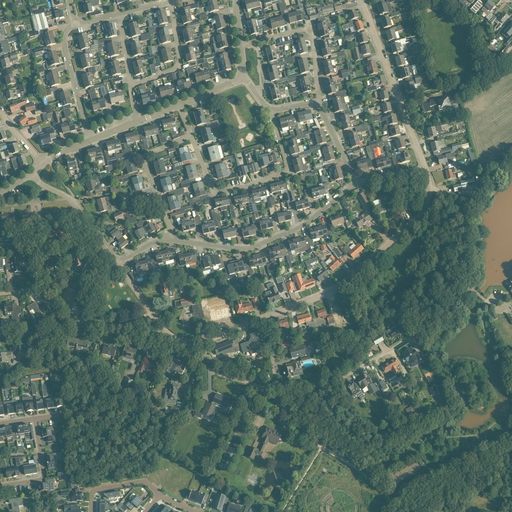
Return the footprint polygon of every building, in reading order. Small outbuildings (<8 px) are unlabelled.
[(89,5),(84,6),(86,14),(89,13),(92,13),(93,13),(94,11),(94,7),(95,7),(99,6),(98,0),(89,2),(89,5)] [(264,12),(264,11),(262,3),(261,2),(259,3),(258,0),(256,0),(252,1),(254,9),(260,7),(261,11),(262,16),(265,15),(264,12)] [(262,3),(264,11),(267,10),(266,8),(272,6),(272,3),(270,0),(264,0),(264,1),(261,2),(262,3)] [(386,4),(377,7),(380,15),(382,15),(384,15),(383,14),(388,13),(388,14),(392,13),(389,4),(396,1),(395,0),(386,0),(385,1),(386,4)] [(247,11),(252,9),(254,9),(252,1),(245,3),(247,11)] [(479,2),(478,1),(470,10),(475,15),(484,5),(479,1),(479,2)] [(488,21),(493,15),(490,13),(495,7),(489,2),(481,11),(487,16),(486,17),(485,18),(488,21)] [(219,11),(217,5),(209,7),(210,13),(219,11)] [(308,9),(306,10),(308,16),(309,16),(310,20),(318,18),(324,17),(323,14),(333,12),(332,7),(332,6),(327,7),(326,7),(324,7),(317,9),(319,15),(317,15),(317,14),(311,15),(310,12),(309,9),(308,9)] [(392,18),(410,13),(409,9),(391,15),(392,18)] [(189,10),(183,12),(181,12),(180,13),(182,19),(191,17),(193,16),(192,13),(190,14),(189,10)] [(47,13),(33,17),(36,31),(36,32),(38,31),(42,30),(47,29),(48,28),(45,17),(53,16),(54,20),(60,19),(64,18),(66,18),(65,14),(63,14),(63,11),(52,13),(52,12),(47,13)] [(158,20),(166,17),(165,11),(156,13),(158,20)] [(296,22),(302,21),(300,12),(294,14),(296,22)] [(349,24),(354,22),(353,20),(359,18),(356,12),(348,15),(350,20),(348,20),(349,24)] [(290,24),(296,22),(294,14),(288,16),(290,24)] [(500,22),(494,29),(497,31),(502,24),(503,25),(508,18),(503,14),(498,20),(500,22)] [(488,21),(487,21),(492,25),(494,22),(497,19),(493,15),(488,21)] [(216,24),(224,22),(223,16),(214,18),(215,22),(211,23),(212,25),(216,24)] [(156,23),(158,22),(159,26),(168,24),(166,17),(158,20),(155,20),(156,23)] [(184,25),(192,23),(191,17),(182,19),(184,25)] [(278,28),(287,26),(285,17),(276,20),(278,28)] [(384,29),(388,28),(392,27),(389,18),(381,20),(384,29)] [(272,30),(278,28),(276,20),(270,21),(271,25),(272,30)] [(247,23),(249,29),(264,25),(259,26),(258,22),(257,21),(255,21),(247,23)] [(226,29),(224,22),(216,24),(212,25),(213,28),(217,28),(217,31),(226,29)] [(364,30),(361,22),(355,24),(354,22),(349,24),(342,27),(342,26),(339,27),(340,31),(343,30),(344,31),(353,28),(354,32),(357,31),(357,32),(364,30)] [(511,22),(504,30),(505,31),(502,35),(504,37),(507,33),(510,37),(511,34),(511,22)] [(103,31),(104,33),(115,30),(114,24),(109,25),(109,23),(105,24),(106,30),(103,31)] [(130,32),(139,29),(137,23),(129,26),(130,32)] [(330,26),(329,23),(326,24),(317,26),(319,32),(331,29),(338,27),(337,24),(330,26)] [(269,31),(267,24),(264,25),(249,29),(251,36),(259,34),(258,31),(263,30),(264,32),(269,31)] [(389,42),(396,39),(394,34),(404,30),(404,29),(408,27),(407,24),(397,27),(397,30),(386,33),(389,42)] [(132,38),(137,37),(140,36),(139,32),(144,31),(143,28),(139,29),(130,32),(132,38)] [(332,31),(332,29),(319,32),(321,38),(324,37),(325,40),(330,39),(328,33),(332,32),(332,31)] [(117,36),(115,30),(104,33),(105,36),(108,35),(109,39),(117,36)] [(160,36),(157,37),(158,39),(161,38),(169,36),(168,30),(163,31),(159,32),(160,36)] [(184,38),(192,36),(191,30),(182,32),(184,38)] [(52,33),(52,32),(44,35),(45,38),(41,39),(42,42),(53,38),(53,36),(54,35),(53,33),(52,32),(52,33)] [(218,44),(226,42),(225,35),(216,37),(218,44)] [(357,46),(360,46),(360,44),(368,43),(366,35),(358,37),(355,38),(356,41),(355,42),(356,46),(357,46)] [(88,40),(87,36),(78,38),(80,45),(91,42),(90,39),(88,40)] [(161,38),(158,39),(159,42),(162,41),(163,45),(166,44),(171,42),(169,36),(161,38)] [(185,44),(190,43),(194,42),(192,36),(184,38),(185,44)] [(412,37),(405,39),(400,41),(401,44),(391,47),(393,54),(397,53),(397,54),(398,54),(398,53),(405,51),(404,48),(403,45),(409,43),(409,45),(414,44),(412,37)] [(54,41),(53,38),(42,42),(42,44),(46,43),(47,47),(55,45),(55,44),(56,44),(56,43),(56,41),(55,41),(54,41)] [(8,40),(0,42),(1,47),(0,47),(0,54),(6,53),(11,52),(8,40)] [(296,42),(295,42),(295,40),(284,43),(285,46),(292,44),(292,45),(294,47),(295,47),(295,50),(306,47),(304,40),(296,42)] [(506,47),(503,50),(504,50),(505,52),(506,51),(507,50),(510,46),(511,48),(511,47),(511,40),(508,45),(506,47)] [(81,51),(86,49),(90,48),(89,45),(92,45),(91,42),(80,45),(81,51)] [(99,54),(101,53),(100,49),(102,48),(102,47),(107,46),(106,42),(98,45),(98,47),(98,48),(98,50),(99,53),(99,54)] [(226,42),(218,44),(213,45),(215,54),(218,53),(221,53),(220,50),(228,48),(226,42)] [(329,46),(328,42),(320,44),(322,51),(334,48),(333,45),(329,46)] [(109,51),(117,49),(116,43),(108,45),(109,51)] [(140,46),(139,43),(131,45),(132,51),(141,49),(146,48),(145,45),(140,46)] [(300,58),(301,58),(300,55),(307,53),(306,47),(295,50),(296,53),(294,57),(287,58),(285,59),(286,62),(293,60),(299,58),(300,58)] [(370,54),(368,47),(361,48),(358,49),(358,48),(353,49),(356,62),(361,61),(359,53),(362,52),(363,56),(370,54)] [(268,56),(276,55),(274,48),(266,50),(268,56)] [(334,51),(334,48),(322,51),(323,57),(331,55),(330,52),(334,51)] [(111,58),(114,57),(119,55),(117,49),(109,51),(111,58)] [(134,57),(139,56),(142,55),(141,49),(132,51),(134,57)] [(163,57),(171,55),(170,49),(161,51),(163,57)] [(184,51),(186,57),(194,55),(193,49),(184,51)] [(49,61),(57,58),(56,52),(47,54),(49,61)] [(407,61),(408,61),(408,58),(414,56),(413,55),(412,52),(406,53),(407,56),(403,57),(395,59),(398,68),(402,66),(405,66),(404,62),(407,61)] [(219,56),(218,53),(215,54),(211,55),(204,57),(205,59),(205,60),(204,60),(205,64),(208,63),(207,60),(215,57),(217,64),(229,61),(227,54),(219,56)] [(5,61),(1,61),(3,69),(8,68),(10,68),(14,67),(13,62),(18,61),(18,60),(17,55),(16,54),(15,54),(10,55),(11,59),(5,61)] [(194,55),(186,57),(187,63),(196,61),(195,58),(200,57),(199,54),(194,55)] [(278,54),(276,55),(268,56),(269,63),(274,62),(275,64),(280,63),(286,62),(285,59),(280,60),(278,54)] [(85,56),(80,57),(82,63),(91,61),(93,61),(92,58),(90,58),(89,55),(85,56)] [(164,64),(173,62),(171,55),(163,57),(164,64)] [(57,58),(49,61),(47,61),(47,62),(46,62),(46,63),(48,70),(55,68),(54,66),(59,64),(57,58)] [(298,62),(299,68),(308,66),(306,60),(298,62)] [(371,64),(370,60),(363,62),(365,69),(367,69),(369,76),(378,74),(375,63),(371,64)] [(91,61),(82,63),(83,70),(89,68),(92,67),(91,61)] [(231,70),(229,61),(217,64),(220,63),(222,69),(218,70),(218,73),(231,70)] [(323,63),(325,70),(335,67),(335,66),(334,62),(333,61),(323,63)] [(111,71),(119,68),(118,62),(110,64),(111,71)] [(141,62),(133,64),(134,70),(143,68),(146,67),(145,64),(142,65),(141,62)] [(280,63),(275,64),(275,67),(268,69),(270,76),(280,73),(279,71),(281,70),(280,66),(280,63)] [(301,75),(304,74),(309,72),(308,66),(299,68),(301,75)] [(336,67),(335,67),(325,70),(326,76),(338,73),(336,67)] [(121,75),(119,68),(111,71),(109,71),(110,74),(112,73),(113,77),(121,75)] [(144,74),(143,68),(134,70),(136,76),(144,74)] [(408,69),(405,70),(400,71),(402,80),(414,76),(415,80),(427,77),(428,77),(427,73),(414,76),(413,72),(412,68),(408,69)] [(203,82),(209,81),(208,76),(207,72),(201,74),(203,82)] [(50,81),(58,79),(56,73),(48,75),(50,81)] [(271,82),(276,81),(279,80),(278,77),(280,76),(280,73),(270,76),(271,82)] [(87,75),(82,76),(84,83),(92,80),(95,80),(94,77),(92,77),(91,74),(89,75),(87,75)] [(197,84),(203,82),(201,74),(195,75),(195,76),(197,84)] [(351,82),(350,77),(349,74),(342,75),(343,79),(345,78),(347,83),(351,82)] [(14,80),(13,76),(10,77),(5,78),(7,86),(15,84),(19,83),(18,79),(14,80)] [(365,93),(368,93),(377,91),(376,86),(385,85),(383,77),(373,79),(373,84),(371,88),(367,88),(367,89),(364,90),(365,93)] [(408,94),(412,93),(415,92),(413,86),(417,85),(417,84),(423,82),(428,81),(427,77),(415,80),(416,83),(405,86),(408,94)] [(115,86),(115,83),(123,81),(122,78),(112,80),(115,91),(118,103),(124,102),(122,93),(119,94),(116,86),(115,86)] [(52,87),(55,86),(60,85),(58,79),(50,81),(52,87)] [(179,91),(185,89),(182,79),(180,79),(181,82),(177,83),(179,91)] [(183,81),(183,79),(182,79),(185,89),(191,88),(189,80),(189,79),(183,81)] [(302,87),(309,85),(308,79),(300,81),(302,87)] [(92,80),(84,83),(85,89),(90,87),(94,87),(92,80)] [(330,81),(325,82),(326,89),(334,87),(333,80),(330,81)] [(107,83),(107,81),(104,82),(103,84),(104,87),(107,98),(110,98),(112,105),(118,103),(115,91),(109,93),(107,87),(107,86),(107,83)] [(303,94),(311,92),(309,85),(302,87),(303,94)] [(24,87),(24,86),(19,87),(20,91),(17,91),(12,92),(7,93),(7,96),(6,96),(7,101),(11,101),(11,100),(18,99),(18,95),(22,94),(21,93),(25,92),(25,91),(26,91),(25,86),(24,87)] [(279,90),(278,86),(270,88),(271,95),(285,91),(284,89),(279,90)] [(334,87),(326,89),(328,95),(335,94),(336,93),(335,90),(337,89),(337,86),(334,87)] [(168,97),(174,95),(171,87),(165,88),(168,97)] [(448,102),(461,99),(458,87),(445,91),(446,97),(438,100),(438,99),(430,101),(430,103),(421,105),(424,114),(431,112),(430,107),(438,105),(440,111),(446,109),(446,108),(448,108),(446,102),(447,102),(448,102)] [(161,98),(168,97),(165,88),(159,90),(161,98)] [(92,103),(94,112),(100,110),(96,95),(95,90),(88,91),(89,95),(90,95),(92,103)] [(150,90),(147,91),(150,104),(156,102),(155,99),(158,99),(157,93),(154,94),(151,94),(150,90)] [(285,91),(271,95),(273,101),(281,99),(280,96),(286,95),(286,98),(289,97),(288,90),(285,91)] [(43,94),(43,91),(41,92),(45,106),(48,105),(46,97),(52,95),(51,92),(43,94)] [(145,96),(141,97),(143,105),(150,104),(147,91),(144,92),(145,96)] [(381,94),(380,91),(374,92),(376,99),(380,98),(381,102),(385,101),(388,100),(387,92),(381,94)] [(61,101),(70,99),(68,92),(60,95),(61,101)] [(332,100),(331,100),(332,104),(334,104),(334,106),(345,104),(344,98),(348,97),(350,97),(349,93),(342,95),(339,95),(340,98),(335,99),(332,100)] [(96,95),(100,110),(106,108),(104,100),(101,100),(99,94),(96,95)] [(71,105),(70,99),(61,101),(57,102),(58,105),(62,104),(63,107),(71,105)] [(9,106),(12,112),(19,109),(19,108),(26,105),(25,101),(22,102),(22,101),(17,104),(17,103),(9,106)] [(27,113),(36,110),(34,105),(34,103),(30,104),(30,106),(25,107),(27,113)] [(335,109),(334,110),(335,113),(336,113),(340,112),(346,110),(347,110),(348,110),(347,106),(348,105),(347,103),(345,104),(334,106),(335,109)] [(391,112),(389,104),(382,106),(376,108),(377,111),(383,110),(384,113),(391,112)] [(195,120),(204,118),(203,112),(206,111),(205,107),(201,108),(202,112),(194,114),(195,120)] [(57,112),(54,113),(56,120),(57,124),(57,125),(58,130),(59,134),(63,133),(63,134),(69,132),(66,121),(66,119),(62,120),(63,125),(61,126),(60,123),(59,119),(57,112)] [(307,124),(310,123),(309,121),(312,120),(310,112),(304,113),(307,124)] [(307,124),(304,113),(298,115),(300,123),(303,123),(303,124),(307,124)] [(28,121),(25,116),(18,121),(22,126),(28,122),(28,125),(36,123),(35,119),(28,121)] [(342,124),(350,122),(355,121),(354,118),(349,119),(348,116),(340,118),(342,124)] [(397,124),(395,116),(382,119),(383,122),(385,128),(385,129),(386,129),(390,127),(390,126),(397,124)] [(197,126),(202,125),(206,124),(204,118),(195,120),(197,126)] [(295,126),(292,118),(286,119),(290,132),(293,131),(292,127),(295,126)] [(318,129),(320,128),(316,118),(313,120),(317,126),(312,128),(308,130),(309,132),(318,128),(318,129)] [(174,119),(168,121),(170,129),(171,132),(171,133),(172,137),(173,140),(180,138),(178,135),(176,136),(176,132),(174,133),(173,128),(176,127),(175,124),(176,124),(176,123),(175,123),(174,119)] [(290,132),(286,119),(280,121),(282,129),(288,128),(289,132),(290,132)] [(69,120),(66,121),(69,132),(75,131),(73,122),(72,120),(69,120)] [(168,121),(162,122),(164,131),(170,129),(168,121)] [(344,131),(349,129),(351,129),(350,122),(342,124),(344,131)] [(36,133),(39,132),(37,125),(32,127),(33,130),(31,130),(32,134),(36,133)] [(156,126),(150,128),(152,137),(158,135),(157,131),(156,126)] [(387,141),(389,141),(389,138),(400,135),(398,127),(391,129),(390,127),(386,129),(388,136),(382,138),(383,142),(387,141)] [(430,138),(434,137),(437,137),(436,136),(439,136),(439,135),(443,134),(441,127),(437,128),(432,129),(427,130),(430,138)] [(38,140),(41,139),(42,143),(41,143),(41,144),(42,144),(42,146),(43,146),(43,147),(44,147),(47,146),(47,145),(51,144),(50,140),(56,139),(53,128),(45,130),(47,136),(41,138),(39,132),(36,133),(38,140)] [(150,128),(144,129),(145,134),(146,138),(152,137),(150,128)] [(202,138),(212,136),(210,129),(201,132),(202,138)] [(315,135),(312,136),(314,140),(324,137),(323,131),(319,132),(314,133),(315,135)] [(137,133),(131,135),(133,143),(134,147),(137,146),(136,142),(139,141),(138,136),(137,133)] [(349,135),(350,142),(362,138),(362,136),(358,137),(357,133),(349,135)] [(131,135),(125,136),(127,143),(127,144),(133,143),(131,135)] [(204,144),(209,143),(213,142),(212,136),(202,138),(204,144)] [(324,137),(314,140),(315,143),(317,143),(317,146),(321,144),(326,143),(324,137)] [(297,144),(296,138),(292,139),(291,139),(292,142),(288,143),(290,149),(298,147),(301,146),(300,143),(297,144)] [(352,148),(357,147),(360,146),(359,142),(363,141),(362,138),(350,142),(352,148)] [(402,151),(402,149),(405,148),(403,140),(396,142),(397,147),(393,148),(394,151),(398,150),(398,152),(402,151)] [(114,151),(121,149),(119,141),(112,142),(114,151)] [(108,152),(114,151),(112,142),(106,144),(108,152)] [(431,144),(430,145),(431,148),(432,148),(432,150),(433,153),(434,153),(440,151),(439,148),(441,147),(440,142),(431,144)] [(18,152),(17,149),(19,148),(17,144),(13,146),(10,147),(12,150),(8,152),(8,151),(4,152),(6,159),(13,157),(12,155),(18,152)] [(461,146),(461,144),(451,146),(452,148),(440,150),(441,155),(469,148),(468,144),(461,146)] [(378,148),(377,145),(370,147),(369,147),(371,154),(373,162),(376,162),(378,169),(384,168),(381,155),(378,156),(379,158),(376,159),(374,153),(375,153),(374,150),(378,148)] [(213,148),(208,149),(210,156),(219,153),(217,147),(213,148)] [(298,147),(290,149),(291,156),(299,154),(298,147)] [(324,150),(323,147),(316,149),(310,151),(311,153),(317,152),(320,151),(321,157),(333,154),(331,148),(324,150)] [(100,148),(94,150),(96,158),(97,162),(103,161),(102,157),(101,153),(100,148)] [(184,149),(179,150),(179,151),(180,157),(190,154),(188,148),(184,149)] [(94,150),(88,151),(89,156),(90,160),(96,158),(94,150)] [(219,153),(210,156),(211,162),(216,161),(220,159),(219,153)] [(268,154),(269,157),(270,163),(274,162),(274,165),(280,163),(279,159),(278,155),(273,156),(272,153),(268,154)] [(385,159),(385,157),(385,156),(384,154),(384,153),(381,154),(381,155),(384,168),(391,166),(389,158),(385,159)] [(190,154),(180,157),(182,163),(189,161),(191,160),(190,154)] [(334,160),(333,154),(321,157),(322,157),(323,160),(322,161),(323,164),(321,164),(315,166),(316,169),(314,169),(322,167),(325,166),(328,165),(331,165),(330,161),(334,160)] [(398,164),(410,162),(408,154),(400,156),(401,160),(397,160),(398,164)] [(439,165),(447,163),(447,164),(453,163),(452,159),(454,158),(453,154),(445,156),(438,158),(439,165)] [(19,159),(17,155),(10,158),(13,165),(15,170),(19,169),(18,168),(27,165),(24,157),(19,159)] [(267,164),(270,163),(269,157),(259,160),(262,168),(267,166),(267,164)] [(362,159),(365,169),(372,168),(370,160),(366,161),(366,159),(365,158),(363,158),(362,159)] [(110,173),(112,173),(110,166),(115,165),(115,164),(122,162),(121,159),(114,160),(107,162),(108,166),(110,173)] [(293,161),(294,168),(303,165),(301,159),(293,161)] [(359,171),(365,169),(362,159),(356,162),(359,171)] [(71,160),(67,161),(69,168),(73,167),(74,171),(77,170),(76,166),(75,160),(71,160)] [(127,169),(136,166),(134,160),(125,162),(127,169)] [(253,165),(252,160),(247,162),(248,167),(249,173),(250,173),(250,175),(254,174),(259,172),(257,164),(253,165)] [(163,161),(153,164),(155,170),(164,167),(163,161)] [(294,168),(296,174),(305,172),(307,171),(306,164),(303,165),(294,168)] [(220,166),(215,167),(217,173),(226,171),(224,165),(220,166)] [(114,182),(118,181),(122,180),(125,179),(129,178),(129,177),(134,176),(133,173),(138,172),(136,166),(127,169),(125,169),(127,175),(125,175),(125,176),(113,178),(114,182)] [(187,174),(197,172),(195,166),(186,168),(187,174)] [(164,167),(155,170),(157,176),(159,175),(166,173),(164,167)] [(241,177),(247,176),(246,174),(249,173),(248,167),(239,169),(241,177)] [(333,175),(341,173),(339,167),(329,170),(330,173),(329,173),(330,176),(333,175)] [(451,170),(445,171),(447,180),(455,178),(454,175),(455,175),(454,174),(453,173),(455,173),(454,169),(451,170)] [(226,171),(217,173),(218,180),(223,178),(224,181),(238,177),(237,174),(227,177),(226,171)] [(189,181),(193,179),(198,178),(197,172),(187,174),(185,175),(186,178),(185,178),(186,181),(181,182),(182,186),(189,184),(188,181),(189,180),(189,181)] [(343,179),(341,173),(333,175),(330,176),(331,179),(330,179),(332,183),(336,182),(335,181),(343,179)] [(76,182),(84,180),(82,174),(74,176),(76,182)] [(171,185),(170,179),(178,177),(177,174),(173,175),(168,176),(160,178),(161,181),(162,187),(175,184),(171,185)] [(134,186),(143,184),(141,177),(132,180),(134,186)] [(453,186),(454,193),(466,190),(465,187),(475,185),(474,179),(460,182),(461,185),(453,186)] [(96,186),(96,183),(100,182),(99,180),(86,183),(87,187),(88,187),(90,192),(95,191),(96,195),(102,193),(100,185),(96,186)] [(325,184),(325,182),(322,183),(322,184),(319,185),(320,189),(317,190),(320,198),(325,197),(324,196),(326,195),(325,192),(326,191),(327,190),(326,184),(325,184)] [(184,195),(186,194),(187,194),(186,188),(192,187),(191,183),(189,184),(182,186),(183,188),(184,191),(184,195)] [(194,192),(204,189),(202,183),(193,186),(194,192)] [(280,197),(283,197),(282,193),(281,191),(285,191),(283,183),(277,184),(280,197)] [(132,187),(134,196),(142,194),(141,191),(145,190),(143,184),(134,186),(132,187)] [(176,190),(175,184),(162,187),(164,194),(168,193),(169,195),(184,191),(183,188),(180,189),(176,190)] [(280,197),(277,184),(270,186),(272,194),(275,193),(276,196),(279,195),(280,197)] [(118,190),(117,187),(110,189),(112,196),(117,195),(120,194),(119,193),(118,191),(118,190)] [(315,190),(314,188),(311,189),(313,199),(314,198),(315,199),(320,198),(317,190),(315,190)] [(119,193),(120,194),(122,199),(123,202),(126,201),(125,199),(126,199),(123,189),(118,190),(118,191),(119,193)] [(200,200),(200,197),(205,196),(204,189),(194,192),(196,198),(192,199),(189,200),(188,200),(186,201),(189,200),(189,203),(192,202),(196,201),(199,201),(200,200)] [(260,199),(267,197),(265,189),(258,191),(260,199)] [(184,195),(184,191),(169,195),(170,198),(168,199),(169,205),(182,202),(181,196),(184,195),(186,201),(188,200),(186,194),(184,195)] [(255,204),(255,203),(261,202),(260,199),(258,191),(252,192),(253,199),(251,200),(254,213),(257,212),(258,212),(256,204),(255,204)] [(364,206),(369,202),(363,193),(358,196),(364,206)] [(389,210),(386,204),(392,202),(389,193),(387,194),(382,196),(383,198),(380,199),(380,200),(373,202),(375,208),(376,207),(379,213),(384,211),(385,212),(389,210)] [(248,200),(247,195),(241,197),(242,205),(248,203),(249,206),(250,213),(254,213),(254,215),(255,215),(254,213),(251,200),(248,200)] [(243,209),(242,205),(241,197),(234,198),(236,206),(239,206),(240,210),(243,209)] [(97,202),(97,203),(97,204),(97,205),(98,205),(99,205),(101,213),(108,211),(104,198),(100,200),(99,200),(97,201),(98,202),(97,202)] [(224,211),(227,210),(226,207),(230,206),(228,198),(221,199),(224,211)] [(295,202),(297,211),(303,210),(301,202),(300,198),(293,200),(290,201),(291,203),(295,202)] [(303,210),(309,208),(307,198),(303,199),(304,202),(301,202),(303,210)] [(224,211),(221,199),(215,201),(216,209),(220,208),(221,212),(224,211)] [(180,209),(179,203),(182,202),(169,205),(171,211),(180,209)] [(118,214),(114,216),(116,222),(121,220),(124,219),(127,217),(130,216),(129,214),(127,210),(121,213),(118,214)] [(31,223),(36,223),(35,215),(32,215),(32,216),(30,216),(30,212),(20,213),(21,220),(30,219),(31,223)] [(55,222),(54,212),(44,213),(45,217),(43,218),(43,217),(40,218),(41,223),(46,222),(46,220),(49,219),(50,223),(55,222)] [(372,220),(367,212),(359,217),(357,214),(353,217),(355,220),(354,220),(359,228),(368,222),(371,220),(372,220)] [(4,214),(4,213),(0,213),(0,214),(0,215),(0,214),(0,223),(9,223),(8,221),(8,219),(8,214),(4,214)] [(281,215),(281,213),(277,214),(279,223),(286,222),(284,215),(281,215)] [(344,223),(343,219),(341,215),(337,216),(338,217),(330,220),(331,220),(330,221),(331,222),(333,227),(344,223)] [(190,220),(189,218),(187,219),(190,231),(196,229),(194,224),(197,223),(196,219),(193,219),(190,220)] [(183,232),(190,231),(187,219),(183,220),(181,221),(183,232)] [(262,220),(259,221),(261,231),(268,229),(266,222),(263,222),(262,220)] [(210,233),(207,222),(207,221),(204,222),(204,224),(201,225),(204,235),(210,233)] [(210,233),(216,232),(214,222),(213,221),(207,222),(210,233)] [(146,227),(143,222),(140,222),(146,234),(149,232),(150,234),(157,230),(157,232),(160,230),(157,225),(153,227),(151,224),(146,227)] [(136,225),(140,231),(135,233),(139,241),(144,238),(143,236),(146,234),(140,223),(136,225)] [(244,227),(241,228),(242,233),(242,234),(243,238),(250,237),(248,229),(247,224),(243,225),(244,227)] [(52,246),(62,245),(61,242),(68,238),(64,233),(65,232),(64,231),(63,230),(62,231),(61,229),(59,226),(56,229),(54,227),(51,227),(51,231),(51,233),(53,236),(56,235),(57,238),(58,238),(60,240),(51,241),(52,246)] [(327,231),(326,230),(325,226),(317,228),(320,238),(323,237),(324,239),(328,238),(328,237),(332,236),(330,230),(327,231)] [(224,240),(230,238),(229,230),(228,228),(228,227),(222,228),(224,240)] [(230,238),(237,237),(234,227),(228,228),(229,230),(230,238)] [(310,247),(314,246),(312,240),(320,238),(317,228),(309,230),(311,238),(307,239),(310,247)] [(118,240),(123,237),(117,229),(110,234),(114,239),(116,238),(118,240)] [(121,250),(128,245),(123,237),(118,240),(120,243),(118,245),(121,250)] [(303,238),(296,240),(299,250),(306,248),(306,250),(310,254),(313,252),(312,251),(311,250),(310,249),(310,247),(307,239),(307,238),(304,239),(303,238)] [(299,250),(296,240),(288,242),(291,252),(295,251),(296,254),(300,253),(299,250)] [(333,252),(338,260),(341,257),(331,242),(327,245),(332,253),(333,252)] [(363,249),(359,244),(356,247),(354,244),(349,248),(347,245),(344,248),(343,247),(340,249),(341,250),(346,256),(348,253),(353,259),(363,249)] [(279,260),(282,259),(282,257),(286,256),(283,246),(276,248),(279,258),(279,260)] [(271,271),(274,270),(273,266),(276,265),(275,259),(279,258),(276,248),(268,250),(272,263),(269,264),(271,271)] [(75,266),(78,268),(83,271),(87,263),(81,260),(82,258),(81,257),(80,257),(79,256),(80,256),(78,251),(75,252),(74,249),(68,250),(69,254),(71,253),(72,258),(73,257),(74,262),(73,262),(74,266),(75,266)] [(163,253),(165,262),(166,264),(174,262),(173,260),(170,249),(166,250),(167,252),(163,253)] [(189,264),(197,262),(194,251),(190,253),(190,254),(187,255),(189,264)] [(153,258),(154,260),(156,268),(159,267),(158,264),(165,262),(163,253),(160,254),(159,252),(155,253),(156,258),(153,258)] [(183,256),(183,254),(178,255),(181,266),(189,264),(187,255),(183,256)] [(216,259),(214,254),(210,255),(213,267),(214,270),(225,268),(222,258),(216,259)] [(256,256),(258,266),(266,264),(263,254),(256,256)] [(53,259),(51,257),(46,261),(48,263),(45,265),(50,271),(54,268),(57,264),(59,267),(64,263),(57,255),(53,258),(53,259)] [(214,270),(213,267),(210,255),(205,256),(206,260),(200,262),(201,267),(203,273),(210,270),(211,272),(214,271),(214,270)] [(251,268),(258,266),(256,256),(248,258),(251,268)] [(325,263),(329,267),(329,268),(332,271),(340,265),(337,261),(335,259),(332,257),(329,259),(325,263)] [(25,262),(24,258),(11,260),(10,258),(5,259),(6,265),(11,264),(12,268),(14,268),(15,273),(22,272),(20,263),(25,262)] [(158,279),(156,268),(154,260),(151,260),(150,259),(146,260),(146,262),(143,263),(145,272),(151,270),(154,280),(158,279)] [(314,259),(305,262),(307,267),(316,262),(314,259)] [(241,266),(239,260),(235,261),(238,274),(248,271),(248,269),(247,264),(241,266)] [(228,280),(236,278),(235,274),(238,274),(235,261),(230,263),(231,267),(225,268),(228,280)] [(139,264),(139,262),(135,263),(137,274),(145,272),(143,263),(139,264)] [(319,282),(328,276),(323,270),(319,265),(315,267),(319,273),(315,276),(314,275),(312,277),(313,278),(315,282),(318,280),(319,282)] [(62,268),(64,274),(66,274),(67,276),(68,275),(70,273),(71,272),(70,267),(62,268)] [(302,280),(300,274),(294,276),(294,277),(293,278),(295,283),(297,282),(300,291),(305,289),(315,285),(314,283),(314,282),(313,279),(307,281),(306,278),(302,280)] [(282,293),(287,291),(284,282),(278,285),(282,293)] [(169,298),(168,294),(172,293),(170,283),(160,285),(162,295),(163,295),(164,299),(169,298)] [(273,283),(267,285),(268,290),(270,289),(271,291),(271,292),(270,294),(271,295),(267,297),(270,304),(274,303),(277,302),(276,302),(281,300),(278,292),(277,293),(275,287),(274,287),(273,283)] [(68,286),(57,298),(64,303),(73,290),(68,286)] [(77,292),(76,305),(83,306),(84,292),(77,292)] [(192,306),(195,305),(194,298),(180,300),(182,308),(192,306)] [(9,303),(9,302),(5,303),(5,304),(4,304),(5,311),(5,312),(5,313),(13,313),(14,318),(13,319),(13,323),(19,323),(16,304),(12,305),(12,303),(9,303)] [(43,316),(38,307),(36,302),(27,307),(34,319),(35,319),(37,322),(36,322),(39,327),(48,322),(45,315),(43,316)] [(242,305),(241,302),(234,303),(237,314),(253,310),(251,303),(242,305)] [(203,312),(201,305),(195,306),(195,305),(192,306),(193,314),(186,315),(185,309),(178,310),(180,320),(182,320),(182,323),(187,322),(187,324),(192,323),(192,321),(199,320),(198,318),(200,318),(201,319),(204,319),(203,312)] [(216,308),(212,309),(215,320),(220,319),(219,315),(229,312),(227,305),(219,307),(216,307),(216,308)] [(342,306),(335,308),(340,324),(347,322),(342,306)] [(326,318),(325,316),(326,316),(325,310),(317,312),(319,318),(322,317),(323,319),(326,318)] [(306,322),(306,324),(311,323),(309,314),(297,317),(299,324),(306,322)] [(334,321),(332,316),(327,318),(328,323),(329,327),(335,325),(334,321)] [(290,331),(287,320),(279,322),(281,328),(285,327),(286,332),(290,331)] [(308,332),(310,336),(313,335),(312,332),(316,331),(315,328),(314,322),(311,323),(306,324),(307,326),(308,326),(309,329),(310,329),(310,331),(309,331),(308,332)] [(388,331),(386,332),(390,338),(392,337),(392,338),(397,335),(397,336),(399,334),(400,335),(404,333),(401,329),(400,327),(397,329),(395,326),(388,331)] [(301,337),(304,336),(304,334),(300,335),(299,328),(295,329),(297,336),(298,336),(299,339),(301,338),(301,337)] [(259,339),(257,333),(250,335),(252,338),(253,340),(250,341),(250,342),(241,345),(244,353),(249,351),(251,356),(258,353),(257,352),(262,350),(258,340),(259,339)] [(370,340),(366,343),(369,348),(375,345),(383,341),(381,336),(380,335),(378,337),(377,337),(373,339),(372,340),(370,341),(370,340)] [(88,351),(88,348),(89,343),(82,342),(82,341),(68,339),(67,347),(76,348),(76,349),(88,351)] [(230,341),(214,348),(217,355),(224,352),(233,349),(234,348),(231,341),(230,341)] [(310,357),(310,356),(307,345),(303,347),(295,349),(295,348),(290,350),(292,359),(305,356),(306,359),(310,357)] [(114,356),(115,354),(116,349),(110,348),(110,347),(105,346),(103,354),(114,356)] [(137,351),(129,349),(129,348),(125,347),(125,349),(124,349),(124,350),(122,357),(134,361),(135,356),(137,351)] [(416,360),(419,364),(424,361),(419,353),(416,354),(414,350),(411,352),(410,349),(408,350),(408,349),(405,351),(405,352),(404,353),(405,356),(403,357),(407,363),(409,361),(411,364),(416,360)] [(13,359),(12,353),(0,354),(0,363),(7,362),(6,358),(10,358),(10,359),(13,359)] [(389,360),(381,364),(383,368),(382,368),(386,375),(387,375),(389,379),(395,375),(397,379),(403,376),(399,370),(400,369),(393,356),(388,359),(389,360)] [(153,363),(149,361),(149,360),(145,358),(139,371),(142,373),(143,370),(145,371),(146,374),(149,373),(150,370),(151,370),(151,371),(157,374),(161,365),(154,362),(153,363)] [(169,368),(167,372),(173,376),(177,369),(183,372),(186,368),(183,366),(184,364),(180,363),(180,362),(177,361),(175,359),(172,364),(170,369),(169,368)] [(288,380),(291,379),(291,378),(294,377),(293,373),(300,371),(299,366),(301,366),(300,362),(298,362),(292,363),(293,367),(282,370),(284,379),(288,378),(288,380)] [(377,374),(372,377),(376,383),(374,384),(376,388),(379,393),(388,388),(384,381),(381,382),(377,374)] [(362,390),(367,387),(369,386),(367,383),(365,380),(366,379),(364,376),(360,378),(360,379),(357,381),(360,387),(361,387),(362,390)] [(131,386),(134,380),(127,377),(125,383),(122,389),(129,392),(131,386)] [(155,388),(159,379),(155,377),(151,387),(155,388)] [(348,386),(344,388),(347,393),(348,392),(351,398),(356,395),(358,396),(361,401),(365,398),(357,387),(356,388),(353,383),(348,387),(348,386)] [(441,393),(436,383),(430,386),(435,396),(441,393)] [(377,392),(372,384),(369,386),(367,387),(368,389),(369,388),(373,394),(377,392)] [(166,389),(164,404),(174,405),(175,401),(177,391),(178,391),(179,386),(178,386),(171,385),(170,390),(166,389)] [(207,403),(202,414),(207,416),(211,418),(216,408),(215,407),(215,406),(221,408),(224,410),(224,412),(228,414),(232,406),(228,404),(230,400),(217,394),(213,402),(213,403),(212,405),(211,405),(207,403)] [(26,404),(27,412),(34,411),(32,397),(22,399),(23,405),(26,404)] [(16,407),(17,413),(23,413),(22,402),(16,403),(15,399),(12,400),(13,407),(16,407)] [(7,407),(8,415),(14,414),(12,401),(3,403),(4,407),(7,407)] [(169,415),(178,416),(179,409),(170,407),(169,415)] [(411,407),(405,410),(410,421),(416,418),(418,422),(424,419),(425,418),(424,414),(420,407),(412,410),(411,407)] [(391,420),(389,422),(392,428),(390,429),(393,434),(398,432),(391,420)] [(31,440),(34,440),(33,429),(30,430),(29,425),(23,426),(25,436),(30,435),(31,440)] [(15,433),(16,440),(20,440),(19,437),(25,436),(23,426),(17,427),(18,431),(15,431),(15,433)] [(53,427),(47,428),(47,431),(43,432),(43,438),(46,437),(47,443),(55,442),(54,436),(51,436),(51,431),(53,430),(53,427)] [(16,440),(15,433),(12,434),(11,428),(5,429),(6,438),(7,439),(12,438),(13,441),(16,440)] [(252,447),(247,457),(254,460),(256,455),(258,456),(260,452),(262,453),(266,445),(267,446),(269,442),(271,438),(278,442),(280,443),(282,442),(283,440),(282,438),(280,437),(282,434),(273,430),(272,432),(266,429),(262,438),(263,439),(261,443),(263,444),(259,452),(258,451),(258,450),(252,447)] [(386,430),(378,434),(382,440),(390,435),(386,430)] [(48,465),(49,470),(55,469),(54,464),(57,464),(57,460),(60,460),(60,461),(64,461),(63,453),(54,455),(55,458),(53,458),(47,458),(48,464),(47,464),(48,465)] [(227,470),(233,459),(229,457),(230,455),(226,453),(220,464),(224,466),(223,468),(227,470)] [(34,464),(29,465),(31,475),(37,474),(36,469),(39,468),(37,458),(37,456),(33,456),(34,464)] [(25,476),(31,475),(29,465),(29,463),(23,464),(23,459),(19,460),(20,464),(22,473),(25,473),(25,476)] [(20,464),(17,464),(17,467),(12,468),(13,478),(19,477),(19,473),(22,473),(20,464)] [(7,479),(13,478),(12,468),(6,469),(6,466),(2,466),(4,475),(7,474),(7,479)] [(54,490),(53,484),(55,484),(54,480),(46,481),(46,485),(38,486),(39,492),(54,490)] [(60,491),(60,495),(72,495),(72,496),(72,501),(72,502),(77,502),(77,501),(82,501),(82,493),(79,493),(79,488),(74,489),(60,491)] [(192,491),(189,500),(195,502),(199,494),(192,491)] [(104,495),(106,498),(103,498),(104,500),(107,502),(112,502),(112,500),(117,499),(120,498),(120,497),(122,497),(121,492),(123,492),(107,494),(104,495)] [(217,494),(213,507),(217,508),(217,510),(221,511),(223,504),(224,504),(226,505),(229,495),(226,493),(225,497),(220,495),(217,494)] [(202,504),(203,502),(206,503),(209,495),(206,494),(205,496),(199,494),(195,502),(202,505),(202,504)] [(130,501),(126,506),(131,511),(135,507),(137,509),(143,502),(137,496),(131,503),(130,501)] [(13,511),(9,511),(19,511),(20,510),(19,510),(19,507),(23,506),(22,502),(21,498),(9,500),(9,504),(12,503),(13,511)] [(100,509),(99,511),(105,511),(106,510),(108,510),(108,506),(109,506),(109,504),(107,502),(104,500),(104,504),(100,504),(100,509)] [(117,506),(117,507),(121,511),(125,511),(128,509),(121,503),(117,506)]
